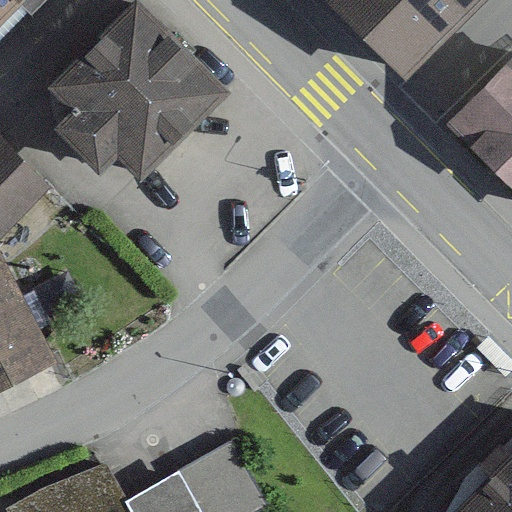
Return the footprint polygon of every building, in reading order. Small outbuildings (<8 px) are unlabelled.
[(0,0),(0,22),(20,0),(0,0)] [(143,0),(138,0),(49,87),(73,112),(57,128),(102,174),(119,157),(140,178),(231,90),(143,0)] [(312,0),(396,84),(477,0),(312,0)] [(511,62),(444,132),(511,197),(511,62)] [(0,140),(0,393),(59,369),(0,253),(0,239),(45,189),(0,140)] [(511,361),(489,338),(477,349),(490,362),(506,378),(511,371),(511,361)] [(50,488),(7,511),(259,511),(267,508),(229,444),(205,458),(157,487),(129,503),(106,466),(50,488)] [(511,511),(511,450),(449,511),(511,511)]
